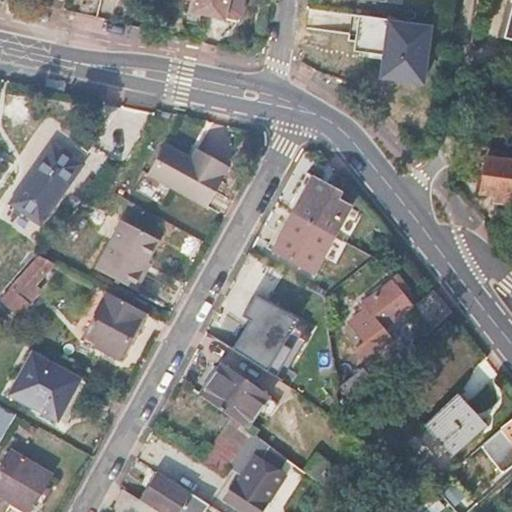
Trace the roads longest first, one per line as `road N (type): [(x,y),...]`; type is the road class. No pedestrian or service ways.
road 1 (residential): [(84,511),(307,108)]
road 2 (residential): [(0,41),(271,102)]
road 3 (residential): [(307,108),(444,253)]
